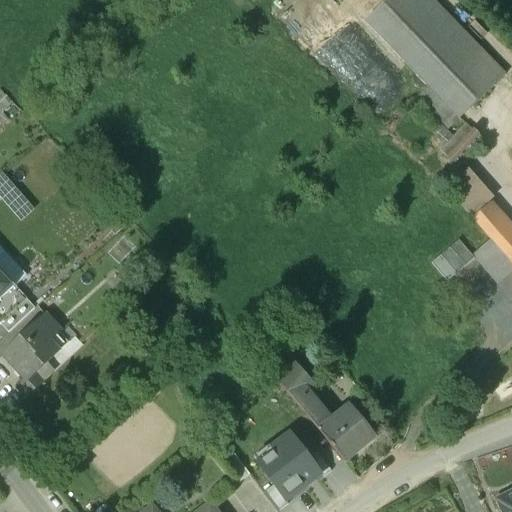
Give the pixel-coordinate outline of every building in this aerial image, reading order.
[(504,76),(430,0),(388,0),(364,23),(458,121),(504,76)] [(488,138),(468,121),(440,152),(459,169),(488,138)] [(491,202),(465,174),(448,191),(472,220),(491,202)] [(491,202),(472,220),(493,243),(511,226),(491,202)] [(511,226),(493,243),(511,265),(511,226)] [(474,259),(458,241),(431,264),(446,283),(474,259)] [(511,265),(493,243),(476,258),(511,300),(511,265)] [(0,301),(14,288),(0,272),(0,301)] [(0,324),(26,300),(14,288),(0,301),(0,324)] [(26,300),(0,324),(0,325),(8,333),(34,309),(26,300)] [(47,315),(2,357),(25,381),(26,382),(37,372),(56,354),(47,344),(62,331),(47,315)] [(37,372),(45,381),(82,347),(65,328),(62,331),(47,344),(56,354),(37,372)] [(315,389),(295,364),(276,380),(296,405),(310,394),(315,389)] [(25,381),(16,389),(26,399),(45,381),(37,372),(26,382),(25,381)] [(350,408),(332,422),(310,394),(296,405),(344,464),(375,439),(350,408)] [(218,433),(207,441),(218,456),(219,455),(229,448),(218,433)] [(273,486),(285,501),(319,476),(307,460),(288,436),(270,450),(273,453),(257,465),(273,486)] [(250,476),(229,448),(219,455),(240,483),(250,476)] [(307,460),(319,476),(321,479),(331,472),(316,453),(307,460)] [(277,511),(287,505),(285,501),(273,486),(263,494),(276,511),(277,511)] [(511,511),(511,491),(494,500),(499,511),(511,511)]
